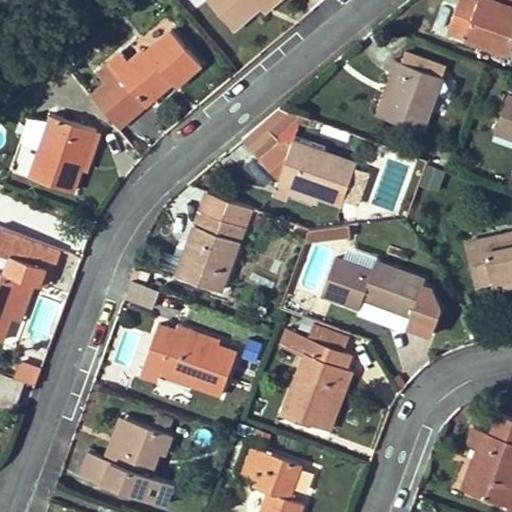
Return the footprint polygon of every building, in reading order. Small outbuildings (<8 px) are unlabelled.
[(209,0),(232,27),(259,6),(265,0),(209,0)] [(265,0),(259,6),(263,10),(275,0),(265,0)] [(511,52),(511,48),(511,4),(499,0),(478,0),(478,1),(475,0),(458,0),(448,29),(511,52)] [(143,96),(167,76),(173,83),(177,87),(202,65),(174,31),(150,51),(147,49),(132,61),(124,51),(98,72),(107,83),(134,115),(148,103),(143,96)] [(440,75),(444,65),(406,51),(403,61),(440,75)] [(389,72),(393,73),(399,75),(384,116),(423,130),(444,76),(440,75),(403,61),(394,58),(389,72)] [(377,113),(384,116),(399,75),(393,73),(377,113)] [(148,103),(173,83),(167,76),(143,96),(148,103)] [(134,115),(107,83),(91,94),(119,128),(134,115)] [(511,95),(508,94),(495,130),(511,136),(511,95)] [(263,121),(274,134),(292,119),(297,113),(280,107),(263,121)] [(29,175),(73,191),(82,165),(78,164),(86,142),(91,144),(96,128),(51,113),(47,122),(29,116),(9,168),(29,175)] [(297,113),(292,119),(310,126),(314,119),(297,113)] [(274,134),(263,121),(242,138),(253,151),(274,134)] [(87,167),(100,129),(96,128),(91,144),(86,142),(78,164),(82,165),(87,167)] [(343,199),(346,192),(353,172),(355,166),(356,162),(293,139),(278,179),(319,194),(342,203),(343,199)] [(421,181),(438,186),(444,166),(428,160),(421,181)] [(368,170),(355,166),(353,172),(346,192),(343,199),(356,204),(368,170)] [(317,201),(319,194),(278,179),(273,193),(287,198),(290,191),(317,201)] [(251,206),(208,191),(201,210),(244,225),(251,206)] [(182,277),(220,290),(244,225),(201,210),(185,253),(190,255),(182,277)] [(350,223),(310,228),(306,239),(351,233),(350,223)] [(47,266),(23,257),(31,237),(0,226),(0,248),(12,253),(6,270),(0,268),(0,339),(2,340),(12,314),(25,278),(35,281),(40,283),(47,266)] [(511,275),(511,230),(466,240),(475,283),(502,277),(511,275)] [(54,246),(31,237),(23,257),(47,266),(54,246)] [(177,275),(182,277),(190,255),(185,253),(177,275)] [(335,256),(322,292),(359,306),(363,296),(412,314),(408,323),(433,332),(442,308),(432,286),(423,283),(425,278),(376,260),(372,269),(335,256)] [(136,265),(132,279),(146,284),(151,272),(136,265)] [(54,269),(47,266),(40,283),(47,286),(54,269)] [(503,287),(511,284),(511,275),(502,277),(503,287)] [(20,318),(35,281),(25,278),(12,314),(20,318)] [(146,284),(132,279),(125,295),(149,304),(155,287),(146,284)] [(162,289),(155,307),(177,315),(184,297),(162,289)] [(192,335),(194,329),(179,323),(177,329),(159,323),(141,371),(160,379),(162,372),(164,366),(194,378),(192,383),(223,394),(238,351),(219,344),(192,335)] [(314,324),(309,338),(341,351),(347,336),(314,324)] [(221,339),(194,329),(192,335),(219,344),(221,339)] [(286,330),(281,344),(306,354),(284,408),(313,421),(323,425),(345,370),(351,355),(341,351),(309,338),(286,330)] [(35,384),(41,368),(22,362),(16,377),(35,384)] [(162,372),(192,383),(194,378),(164,366),(162,372)] [(352,372),(345,370),(323,425),(331,428),(352,372)] [(312,424),(313,421),(284,408),(282,413),(312,424)] [(478,446),(463,487),(508,504),(506,508),(511,510),(511,417),(499,412),(490,433),(473,426),(467,442),(478,446)] [(106,455),(113,458),(128,417),(121,414),(106,455)] [(174,481),(151,472),(141,468),(149,446),(159,450),(165,453),(172,433),(128,417),(113,458),(106,455),(90,449),(82,471),(166,503),(174,481)] [(254,480),(253,485),(268,491),(263,506),(260,511),(300,511),(304,503),(290,497),(302,463),(247,443),(236,473),(254,480)] [(141,468),(151,472),(159,450),(149,446),(141,468)] [(247,500),(263,506),(268,491),(253,485),(247,500)]
